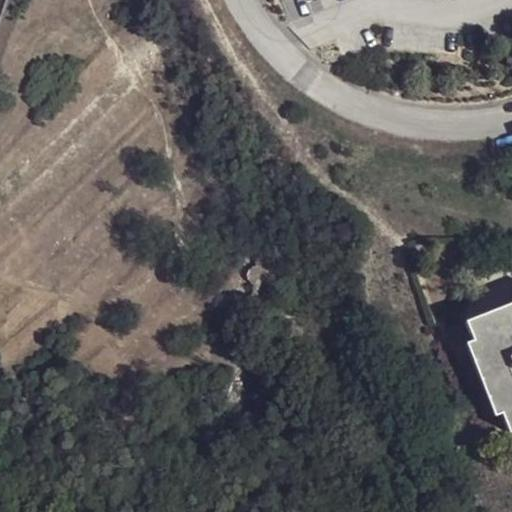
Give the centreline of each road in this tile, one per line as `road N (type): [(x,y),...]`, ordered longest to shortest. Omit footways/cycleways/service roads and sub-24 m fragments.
road 1 (track): [(0,276),(100,317),(145,292),(185,243),(165,177),(173,143),(92,0)]
road 2 (residential): [(511,116),(409,123),(349,102),(298,70),(241,0)]
road 3 (track): [(0,356),(67,468)]
